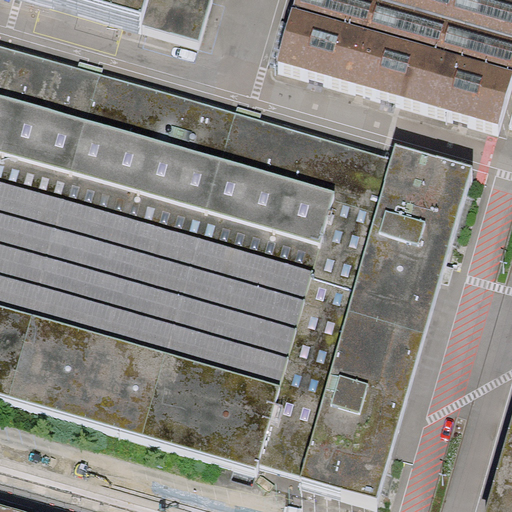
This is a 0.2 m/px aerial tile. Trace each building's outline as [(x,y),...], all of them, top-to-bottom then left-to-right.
[(21,0),(200,51),(214,0),(21,0)] [(511,91),(511,0),(298,0),(278,74),(499,137),(511,91)] [(0,52),(0,111),(336,207),(323,253),(0,160),(0,319),(322,411),(393,165),(0,52)] [(0,160),(323,253),(336,207),(0,111),(0,160)] [(395,158),(393,165),(322,411),(302,481),(300,490),(377,511),(472,180),(395,158)] [(259,469),(302,481),(322,411),(0,319),(0,402),(257,476),(259,469)] [(511,511),(511,455),(495,511),(511,511)]
